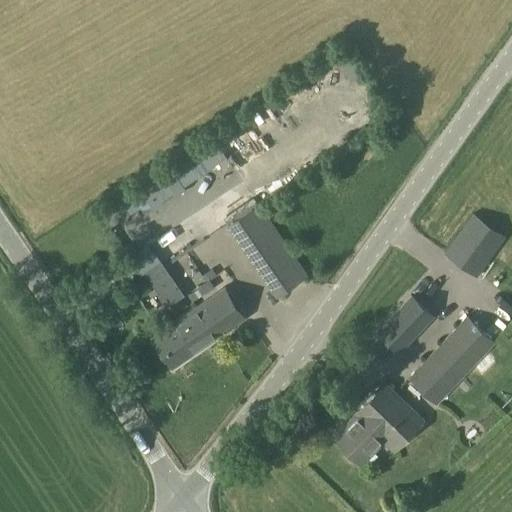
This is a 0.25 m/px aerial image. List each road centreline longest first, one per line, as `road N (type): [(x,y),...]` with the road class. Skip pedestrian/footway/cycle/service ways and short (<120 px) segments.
road 1 (tertiary): [(185,499),(511,56)]
road 2 (unclassified): [(185,499),(0,236)]
